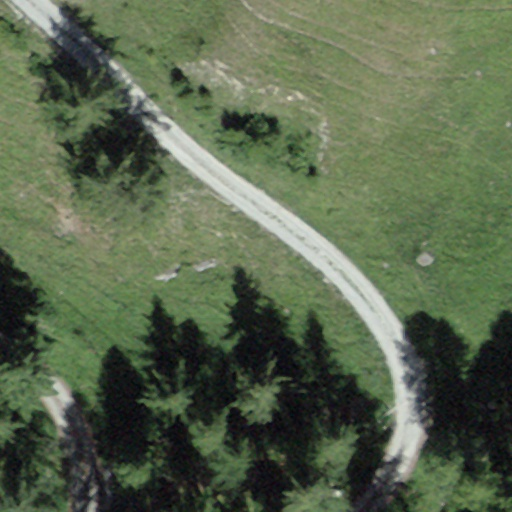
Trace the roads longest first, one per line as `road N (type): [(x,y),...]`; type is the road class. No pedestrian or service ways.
road 1 (track): [(357,511),(393,466),(404,412),(398,357),(361,304),(294,236),(210,178),(21,0)]
road 2 (track): [(0,348),(48,384),(77,441),(80,511)]
